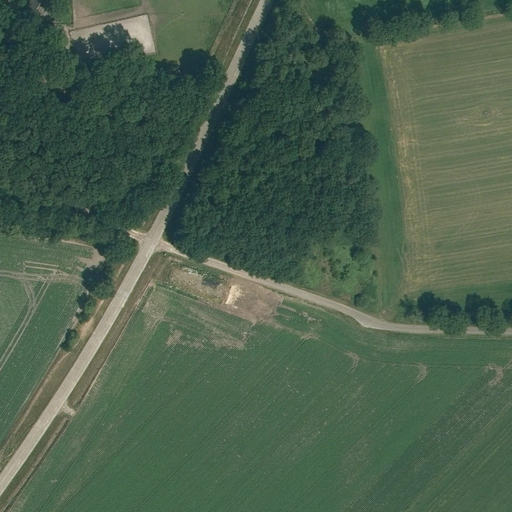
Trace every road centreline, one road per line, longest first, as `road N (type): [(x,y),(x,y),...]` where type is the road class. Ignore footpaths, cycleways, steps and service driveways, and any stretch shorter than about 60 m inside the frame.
road 1 (unclassified): [(511,331),(388,327),(150,242)]
road 2 (tertiary): [(0,486),(150,242)]
road 3 (tertiary): [(150,242),(265,0)]
road 4 (unclassified): [(150,242),(0,174)]
